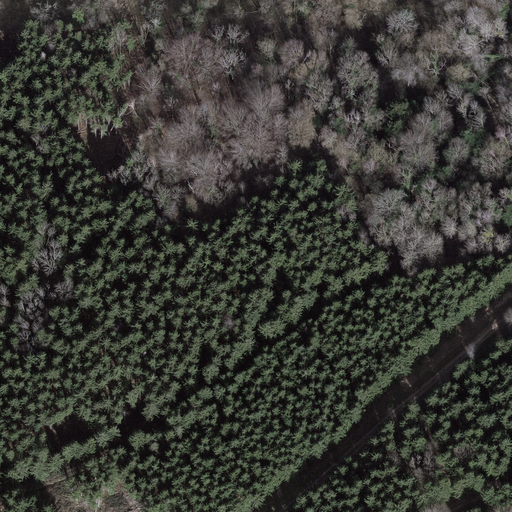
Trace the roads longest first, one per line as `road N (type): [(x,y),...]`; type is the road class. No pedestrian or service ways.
road 1 (track): [(0,499),(117,451),(358,290),(394,276),(511,257)]
road 2 (track): [(285,511),(416,402)]
road 3 (track): [(416,402),(511,310)]
